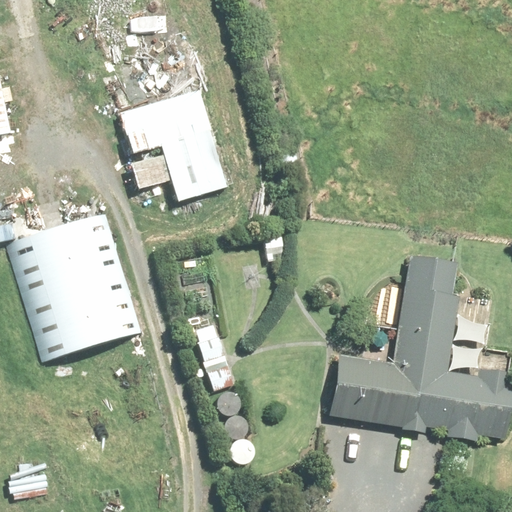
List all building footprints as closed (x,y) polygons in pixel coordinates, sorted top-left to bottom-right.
[(131,192),(160,181),(170,209),(227,189),(191,89),(110,117),(127,162),(121,165),(131,192)] [(0,113),(0,152),(19,149),(14,125),(3,128),(0,113)] [(99,212),(6,236),(38,358),(131,333),(99,212)] [(450,264),(402,258),(387,366),(331,358),(323,418),(396,427),(395,433),(420,436),(421,430),(441,432),(440,440),(469,444),(471,434),(499,437),(505,393),(492,391),(494,374),(471,371),(470,378),(443,374),(453,298),(446,297),(450,264)] [(211,329),(191,335),(206,392),(226,387),(211,329)]
